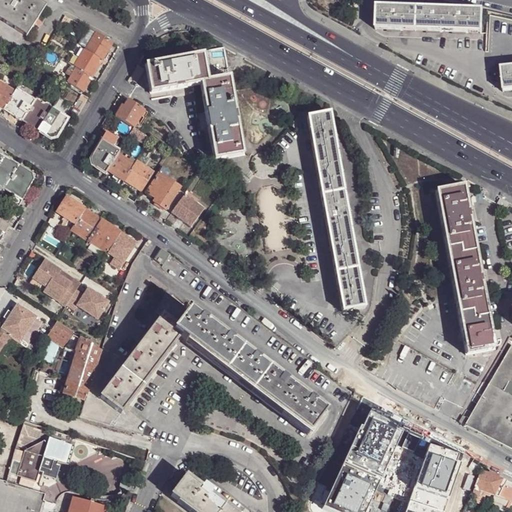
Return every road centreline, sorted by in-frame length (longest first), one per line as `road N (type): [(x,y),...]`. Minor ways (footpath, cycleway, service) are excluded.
road 1 (residential): [(64,169),(358,381),(511,463)]
road 2 (secondary): [(212,20),(511,180)]
road 3 (unknown): [(48,383),(43,417),(123,436),(174,435)]
road 4 (secondary): [(382,74),(236,0)]
road 5 (residential): [(64,169),(136,43)]
road 6 (residential): [(4,274),(64,169)]
